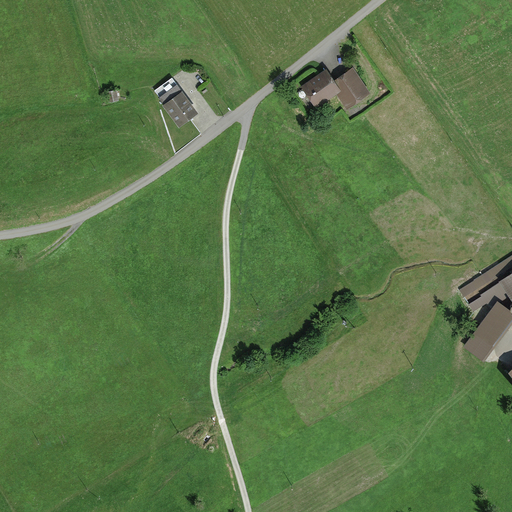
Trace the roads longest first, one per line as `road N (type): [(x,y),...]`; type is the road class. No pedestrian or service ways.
road 1 (residential): [(0,235),(67,222),(108,203),(179,158),(382,0)]
road 2 (track): [(243,108),(226,211),(228,300),(212,381),(249,511)]
